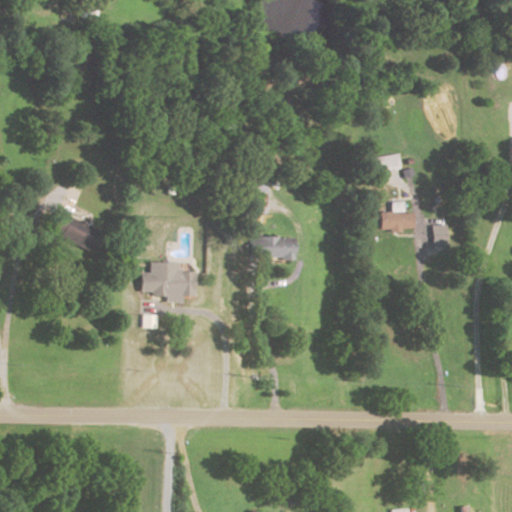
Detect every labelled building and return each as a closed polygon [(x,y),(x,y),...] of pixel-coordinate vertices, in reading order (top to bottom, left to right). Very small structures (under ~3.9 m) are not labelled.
[(397,168),(372,173),(370,160),(394,155),(397,168)] [(400,172),(401,178),(410,176),(409,170),(400,172)] [(259,213),(259,188),(235,187),(235,204),(247,204),(246,212),(259,213)] [(54,210),(102,233),(93,251),(86,248),(84,252),(56,238),(58,235),(45,228),(54,210)] [(410,213),(411,228),(399,229),(399,233),(388,233),(387,228),(378,228),(377,215),(410,213)] [(431,227),(432,245),(447,244),(446,226),(431,227)] [(247,238),(287,239),(287,262),(277,262),(277,258),(247,258),(247,238)] [(145,274),(135,273),(134,292),(161,292),(161,303),(178,303),(178,296),(189,296),(190,272),(173,272),(173,263),(146,262),(145,274)]
